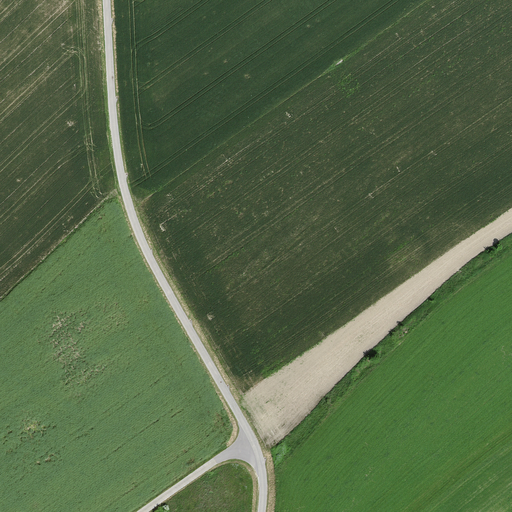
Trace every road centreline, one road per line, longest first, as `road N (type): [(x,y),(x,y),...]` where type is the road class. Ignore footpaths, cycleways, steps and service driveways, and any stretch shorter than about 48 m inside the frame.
road 1 (unclassified): [(105,0),(127,201),(150,259),(252,437),(261,511)]
road 2 (track): [(142,511),(217,458),(255,445)]
